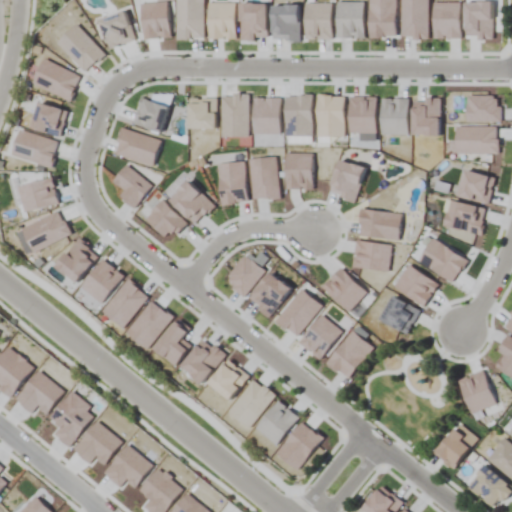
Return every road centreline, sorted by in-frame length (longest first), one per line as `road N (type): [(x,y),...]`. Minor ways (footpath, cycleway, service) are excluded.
road 1 (residential): [(139,70),(115,90),(93,138),(84,180),(92,203),(463,511)]
road 2 (residential): [(511,70),(139,70)]
road 3 (residential): [(0,286),(274,511)]
road 4 (residential): [(189,289),(237,233),(312,233)]
road 5 (residential): [(0,425),(93,511)]
